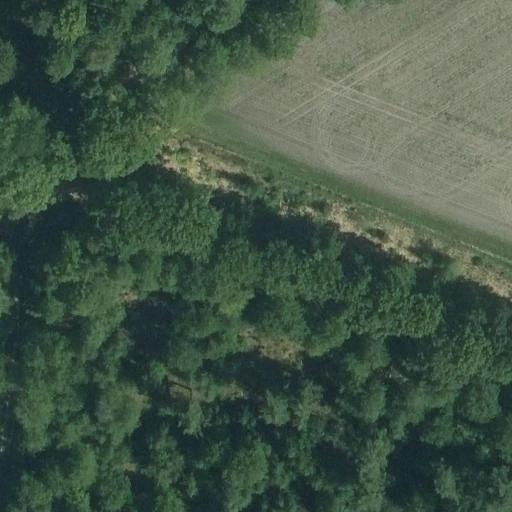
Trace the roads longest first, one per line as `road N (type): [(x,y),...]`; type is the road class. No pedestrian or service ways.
road 1 (track): [(47,177),(511,366)]
road 2 (track): [(47,177),(0,487)]
road 3 (track): [(252,0),(63,121),(47,177)]
